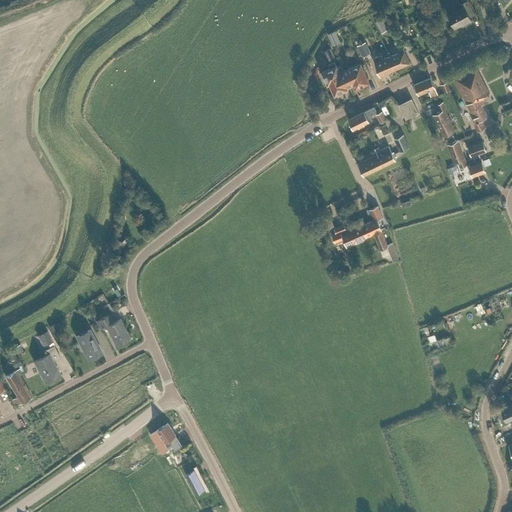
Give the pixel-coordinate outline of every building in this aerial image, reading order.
[(463,7),(448,15),(455,27),(464,22),(465,24),(470,21),(469,18),(475,14),(468,1),(462,4),(463,7)] [(382,18),(375,22),(382,33),(388,29),(382,18)] [(409,36),(415,33),(412,27),(410,27),(408,23),(399,28),(405,41),(411,39),(409,36)] [(337,30),(329,34),(335,45),(342,42),(337,30)] [(367,41),(359,45),(364,55),(372,52),(367,41)] [(389,55),(395,69),(410,63),(402,46),(397,48),(398,51),(389,55)] [(331,48),(323,51),(327,60),(335,56),(331,48)] [(380,76),(395,69),(389,55),(382,58),(381,55),(372,58),(380,76)] [(348,87),(351,86),(343,69),(341,64),(338,66),(337,63),(336,63),(335,60),(328,63),(330,66),(321,70),(328,84),(329,83),(335,94),(348,87)] [(343,69),(351,86),(354,84),(356,88),(369,81),(360,62),(353,65),(352,64),(343,69)] [(454,79),(467,105),(476,121),(474,122),(478,130),(486,126),(482,118),(488,115),(482,104),(484,103),(482,99),(483,98),(483,97),(490,93),(477,67),(454,79)] [(431,77),(414,84),(418,94),(428,90),(431,96),(438,93),(431,77)] [(447,80),(441,83),(444,91),(450,88),(447,80)] [(410,116),(417,113),(418,112),(411,98),(399,104),(406,118),(410,116)] [(440,110),(433,114),(443,136),(447,134),(449,138),(453,136),(451,132),(456,130),(445,108),(446,107),(443,101),(437,104),(440,110)] [(375,106),(349,119),(354,129),(373,120),(370,115),(372,113),(372,114),(377,111),(375,106)] [(382,111),(376,114),(380,122),(386,119),(382,111)] [(386,125),(381,128),(384,134),(389,131),(386,125)] [(404,133),(394,138),(400,151),(410,146),(404,133)] [(459,139),(447,143),(454,162),(458,161),(460,167),(468,164),(459,139)] [(471,155),(486,150),(483,140),(468,146),(471,155)] [(379,153),(358,163),(363,175),(395,159),(388,146),(378,151),(379,153)] [(482,161),(469,166),(472,176),(485,171),(482,161)] [(378,205),(370,209),(374,220),(377,218),(382,216),(378,205)] [(330,215),(322,218),(325,228),(334,225),(330,215)] [(374,233),(382,230),(377,218),(374,220),(362,225),(366,236),(374,233)] [(366,236),(362,225),(346,232),(345,229),(346,229),(344,224),(334,228),(336,233),(332,234),(335,242),(344,239),(347,246),(363,239),(366,236)] [(382,230),(374,233),(383,255),(384,255),(390,253),(393,260),(398,258),(392,242),(387,244),(382,230)] [(123,242),(118,240),(114,250),(119,252),(123,242)] [(96,313),(93,315),(101,329),(106,326),(116,345),(130,337),(120,319),(114,322),(109,313),(99,318),(96,313)] [(62,334),(55,323),(49,326),(56,338),(62,334)] [(90,329),(76,336),(88,359),(102,352),(90,329)] [(46,330),(39,334),(45,344),(52,340),(46,330)] [(20,343),(14,347),(17,353),(23,349),(20,343)] [(46,355),(34,361),(46,382),(60,374),(53,361),(60,357),(54,345),(44,351),(46,355)] [(6,351),(11,360),(17,357),(12,348),(6,351)] [(14,367),(22,363),(18,357),(11,360),(14,367)] [(16,370),(5,376),(16,396),(12,398),(16,405),(31,397),(16,370)] [(511,403),(501,408),(507,420),(511,417),(511,403)] [(168,422),(157,430),(166,442),(166,441),(168,444),(158,451),(163,458),(166,455),(170,460),(176,455),(177,458),(185,452),(176,439),(178,438),(176,434),(168,422)] [(194,471),(187,474),(196,493),(204,489),(194,471)]
